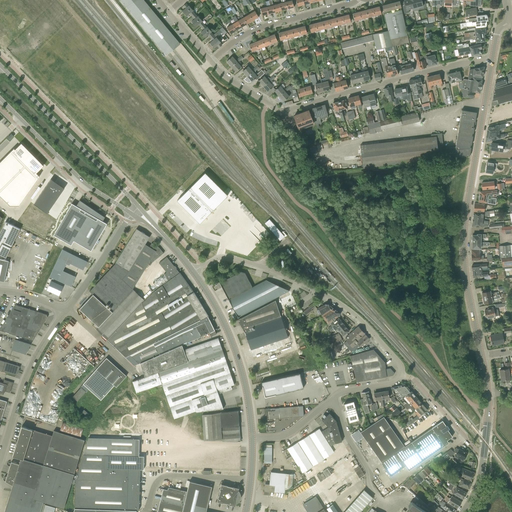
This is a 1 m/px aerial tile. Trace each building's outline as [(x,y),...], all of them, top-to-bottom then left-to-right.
[(120,0),(126,7),(166,55),(180,44),(143,0),(120,0)] [(281,0),(282,3),(279,4),(281,10),(288,9),(286,2),(285,0),(281,0)] [(292,0),(286,2),(288,9),(294,7),(292,0)] [(412,9),(410,0),(405,0),(404,0),(406,6),(403,7),(405,14),(410,12),(409,9),(412,9)] [(416,0),(418,7),(421,6),(422,9),(426,8),(426,1),(422,2),(422,0),(416,0)] [(384,14),(388,31),(373,34),(376,50),(409,42),(401,10),(400,7),(401,7),(399,2),(382,6),(384,12),(384,14)] [(189,14),(192,17),(195,14),(192,11),(193,10),(189,6),(188,6),(186,4),(183,6),(185,9),(182,12),(187,16),(189,14)] [(269,14),(267,7),(261,9),(262,15),(269,14)] [(380,7),(373,8),(375,16),(381,14),(380,7)] [(373,8),(366,10),(368,17),(375,16),(373,8)] [(465,9),(465,17),(477,15),(476,8),(465,9)] [(366,10),(360,12),(362,19),(368,17),(366,10)] [(255,11),(250,14),(253,20),(259,17),(255,11)] [(362,19),(360,12),(353,14),(355,21),(362,19)] [(199,24),(201,27),(204,24),(202,22),(202,21),(198,16),(198,17),(195,14),(192,17),(194,20),(192,22),(196,27),(199,24)] [(250,14),(244,17),(247,23),(253,20),(250,14)] [(349,15),(343,17),(344,24),(351,22),(349,15)] [(235,22),(232,24),(236,30),(242,27),(238,21),(236,16),(233,18),(235,22)] [(244,17),(238,21),(242,27),(247,23),(244,17)] [(343,17),(336,18),(338,25),(344,24),(343,17)] [(336,18),(329,20),(331,27),(338,25),(336,18)] [(329,20),(323,22),(324,29),(331,27),(329,20)] [(323,22),(316,23),(318,31),(324,29),(323,22)] [(318,31),(316,23),(309,25),(311,32),(318,31)] [(208,35),(210,38),(215,33),(213,35),(211,32),(211,31),(207,27),(204,24),(201,27),(204,30),(201,32),(205,37),(208,35)] [(236,30),(232,24),(227,27),(230,33),(236,30)] [(305,26),(299,28),(301,35),(307,33),(305,26)] [(299,28),(292,30),(294,37),(301,35),(299,28)] [(292,30),(285,31),(287,39),(294,37),(292,30)] [(287,39),(285,31),(279,33),(281,40),(287,39)] [(215,33),(210,38),(213,40),(210,43),(214,48),(217,45),(219,48),(222,45),(220,43),(221,42),(216,37),(216,38),(215,37),(217,35),(215,33)] [(275,35),(269,37),(271,44),(278,41),(275,35)] [(269,37),(262,40),(265,47),(271,44),(269,37)] [(262,40),(256,42),(259,49),(265,47),(262,40)] [(259,49),(256,42),(249,45),(252,52),(259,49)] [(481,49),(480,44),(458,49),(459,56),(471,53),(472,56),(480,55),(480,54),(479,49),(481,49)] [(391,47),(389,48),(389,49),(392,49),(394,56),(398,55),(395,46),(391,47)] [(407,61),(405,61),(407,72),(414,70),(412,64),(414,63),(413,59),(412,53),(411,51),(408,52),(410,60),(410,59),(411,63),(408,64),(407,61)] [(414,52),(412,53),(413,59),(416,58),(418,65),(419,65),(420,69),(426,67),(424,58),(423,55),(420,56),(418,52),(415,53),(414,52)] [(423,54),(423,55),(424,58),(426,58),(427,62),(428,62),(429,65),(433,64),(433,65),(436,65),(435,64),(436,64),(434,55),(431,56),(430,52),(423,54)] [(232,57),(227,61),(232,67),(237,62),(232,57)] [(393,76),(391,65),(387,66),(385,58),(380,59),(382,67),(382,66),(384,72),(386,71),(386,73),(387,73),(388,77),(393,76)] [(392,65),(391,65),(393,76),(398,75),(396,64),(394,58),(390,59),(392,65)] [(237,62),(232,67),(236,72),(242,67),(239,64),(241,63),(240,62),(239,62),(238,60),(237,62)] [(407,72),(405,61),(404,61),(404,60),(401,60),(402,65),(399,66),(401,74),(407,72)] [(376,74),(374,75),(376,81),(382,79),(381,76),(383,75),(379,62),(376,63),(377,69),(375,70),(376,74)] [(243,71),(248,76),(255,70),(256,71),(258,70),(256,68),(258,66),(257,65),(253,69),(254,70),(253,71),(249,66),(243,71)] [(365,71),(362,72),(364,80),(370,79),(368,71),(367,67),(364,68),(365,71)] [(468,80),(466,89),(469,89),(469,91),(470,91),(470,92),(472,92),(480,93),(484,67),(474,69),(469,70),(468,80)] [(357,69),(355,70),(358,82),(364,80),(362,72),(358,73),(357,69)] [(255,70),(248,76),(252,82),(255,79),(256,80),(264,73),(262,70),(257,74),(256,72),(255,71),(256,71),(255,70)] [(358,82),(355,70),(356,74),(353,75),(352,71),(349,71),(352,84),(358,82)] [(325,78),(321,79),(322,83),(324,91),(330,89),(328,81),(330,81),(329,78),(330,78),(328,71),(327,71),(323,72),(325,78)] [(463,84),(462,88),(466,89),(468,80),(463,79),(463,80),(461,81),(461,80),(459,71),(454,73),(456,81),(457,82),(459,82),(459,85),(463,84)] [(449,83),(456,81),(454,73),(447,74),(449,83)] [(342,89),(339,76),(338,77),(337,74),(335,74),(335,77),(334,77),(336,82),(334,83),(336,91),(342,89)] [(440,74),(433,75),(435,84),(439,83),(440,86),(443,86),(442,82),(441,82),(440,74)] [(259,81),(263,86),(271,80),(270,79),(272,77),(273,79),(275,78),(273,75),(269,78),(268,77),(267,79),(265,76),(259,81)] [(341,76),(339,76),(342,89),(348,88),(346,80),(343,81),(341,76)] [(271,80),(263,86),(268,92),(274,87),(271,84),(273,82),(272,81),(273,79),(272,77),(270,79),(271,80)] [(496,81),(494,89),(507,85),(506,80),(505,78),(496,81)] [(418,93),(415,79),(409,81),(411,88),(414,100),(419,98),(418,93),(419,93),(418,93)] [(275,91),(280,96),(285,91),(286,90),(287,90),(286,89),(288,87),(289,89),(291,87),(294,84),(293,83),(292,84),(291,83),(285,89),(284,87),(285,86),(283,84),(280,86),(275,91)] [(318,93),(324,91),(322,83),(315,84),(318,93)] [(511,83),(494,89),(492,106),(511,99),(511,83)] [(310,86),(304,88),(306,95),(313,93),(310,86)] [(391,87),(384,89),(386,96),(388,95),(390,101),(394,101),(393,95),(391,87)] [(407,87),(401,88),(402,95),(403,100),(407,99),(407,101),(412,100),(411,95),(409,95),(408,94),(407,87)] [(306,95),(304,88),(297,90),(299,97),(306,95)] [(466,89),(462,88),(460,97),(473,98),(474,92),(480,93),(472,92),(470,92),(470,91),(469,91),(469,89),(466,89)] [(285,91),(280,96),(284,101),(289,97),(285,91)] [(374,94),(368,95),(371,106),(376,105),(375,101),(376,101),(374,94)] [(371,106),(368,95),(362,97),(365,108),(371,106)] [(340,101),(339,102),(343,116),(345,115),(344,111),(343,109),(347,108),(345,100),(343,101),(342,100),(340,100),(340,101)] [(343,116),(339,102),(338,102),(338,101),(336,101),(335,103),(333,103),(335,111),(336,114),(339,113),(340,116),(341,121),(344,120),(343,116)] [(315,117),(313,117),(318,131),(320,130),(318,124),(321,123),(320,119),(328,117),(324,105),(319,106),(316,107),(312,108),(315,117)] [(318,131),(313,117),(312,115),(310,116),(309,110),(294,116),(299,129),(307,126),(309,132),(307,132),(311,143),(321,140),(317,131),(318,131)] [(353,110),(350,111),(352,119),(355,118),(355,117),(358,116),(357,112),(354,113),(353,110)] [(473,134),(474,127),(473,127),(474,122),(475,122),(477,113),(461,110),(455,147),(443,149),(442,133),(431,135),(431,137),(360,145),(363,168),(439,159),(470,156),(471,148),(470,147),(470,145),(471,145),(473,136),(472,136),(472,133),(473,134)] [(417,112),(400,116),(403,125),(419,121),(417,112)] [(0,116),(0,119),(1,121),(0,122),(0,126),(4,130),(11,123),(3,116),(2,118),(0,116)] [(374,123),(367,124),(367,125),(370,134),(382,131),(381,130),(402,125),(400,116),(374,123)] [(503,130),(502,125),(498,126),(487,128),(485,142),(507,137),(507,138),(510,137),(509,133),(503,134),(499,135),(499,131),(503,130)] [(194,161),(161,128),(136,153),(148,165),(145,168),(156,180),(159,176),(169,186),(194,161)] [(339,133),(341,138),(345,137),(346,138),(347,137),(347,136),(348,136),(346,131),(344,131),(343,131),(342,128),(338,129),(339,133)] [(503,143),(503,145),(491,143),(490,150),(502,152),(502,149),(506,149),(510,149),(511,140),(507,140),(506,142),(505,142),(505,143),(503,143)] [(14,148),(0,161),(0,190),(25,166),(23,164),(32,155),(23,145),(21,143),(15,149),(14,148)] [(25,166),(0,190),(0,195),(10,206),(19,206),(40,176),(37,173),(44,166),(37,159),(36,159),(32,155),(23,164),(25,166)] [(488,160),(486,171),(494,172),(496,161),(488,160)] [(195,220),(226,194),(206,170),(175,195),(195,220)] [(494,188),(494,189),(497,189),(497,190),(502,189),(501,183),(496,184),(497,186),(494,187),(493,182),(482,183),(482,190),(489,189),(494,188)] [(61,193),(47,185),(31,210),(44,219),(61,193)] [(488,197),(479,196),(478,202),(487,203),(495,204),(496,198),(490,197),(490,199),(487,199),(488,197)] [(105,217),(80,200),(76,206),(72,203),(53,235),(71,245),(74,241),(91,251),(107,224),(103,221),(105,217)] [(475,203),(473,212),(483,212),(484,205),(475,203)] [(265,223),(280,240),(284,236),(269,220),(265,223)] [(0,233),(0,254),(6,258),(20,229),(6,222),(0,233)] [(511,226),(504,227),(501,228),(502,233),(505,232),(505,234),(511,234),(511,226)] [(96,329),(107,340),(145,300),(133,290),(133,289),(148,264),(150,265),(152,263),(163,253),(159,248),(152,243),(149,247),(145,244),(149,237),(136,229),(115,265),(89,291),(93,294),(79,309),(95,323),(92,325),(96,329)] [(471,242),(472,242),(489,243),(480,242),(480,238),(486,238),(486,235),(481,234),(477,234),(477,235),(472,235),(472,239),(471,240),(471,242)] [(511,244),(499,246),(500,258),(511,257),(511,244)] [(62,250),(60,256),(84,267),(86,261),(62,250)] [(479,250),(471,250),(472,260),(480,259),(484,259),(483,256),(480,256),(479,250)] [(165,274),(170,280),(179,273),(176,269),(177,268),(175,266),(174,266),(167,257),(159,263),(166,273),(165,274)] [(511,257),(501,259),(502,268),(511,266),(511,257)] [(59,258),(53,269),(59,271),(64,260),(59,258)] [(0,280),(4,282),(8,261),(0,259),(0,280)] [(53,271),(50,276),(70,286),(72,280),(53,271)] [(252,288),(249,281),(245,273),(241,272),(220,283),(222,287),(238,317),(289,291),(266,280),(259,284),(252,288)] [(193,293),(179,273),(170,280),(169,280),(155,290),(152,292),(145,300),(107,340),(134,366),(140,363),(148,359),(182,345),(215,330),(208,317),(196,296),(197,296),(195,293),(194,293),(193,293)] [(262,279),(249,275),(251,279),(249,281),(252,288),(259,284),(257,281),(262,279)] [(65,286),(53,281),(49,290),(61,295),(65,286)] [(499,295),(483,298),(484,304),(492,302),(491,300),(500,298),(499,295)] [(245,332),(254,359),(258,357),(259,358),(291,347),(275,300),(240,318),(237,320),(245,332)] [(495,304),(495,307),(499,307),(499,308),(504,307),(505,313),(508,313),(507,303),(495,304)] [(315,306),(313,304),(303,311),(306,315),(312,310),(311,309),(315,306)] [(328,304),(325,304),(318,308),(322,316),(328,323),(339,316),(339,313),(335,310),(332,308),(328,304)] [(47,317),(46,314),(15,305),(0,329),(0,330),(33,341),(47,317)] [(485,315),(484,316),(485,318),(486,318),(495,316),(499,316),(498,309),(493,310),(493,307),(487,308),(487,310),(484,311),(485,315)] [(0,370),(16,376),(20,366),(0,360),(0,317),(3,312),(0,310),(0,370)] [(336,332),(338,330),(344,325),(339,318),(331,324),(332,325),(328,328),(331,332),(334,329),(336,332)] [(344,325),(338,330),(343,336),(349,331),(344,325)] [(351,352),(361,346),(364,343),(367,341),(369,339),(358,327),(345,338),(347,340),(347,341),(344,343),(351,352)] [(338,333),(325,339),(328,344),(333,342),(334,344),(342,340),(338,333)] [(504,343),(502,333),(490,336),(492,346),(504,343)] [(148,359),(140,363),(145,377),(132,381),(136,393),(162,384),(174,419),(196,411),(196,412),(223,409),(218,393),(232,389),(231,386),(234,384),(221,345),(222,345),(221,342),(220,342),(218,338),(184,350),(182,345),(148,359)] [(12,350),(26,355),(31,345),(15,340),(12,350)] [(386,376),(392,376),(395,373),(390,368),(385,369),(384,361),(373,349),(350,356),(356,382),(386,377),(386,376)] [(333,354),(318,359),(319,363),(334,358),(333,354)] [(116,387),(126,376),(106,358),(80,387),(81,388),(72,397),(77,401),(85,392),(86,393),(89,389),(101,400),(114,385),(116,387)] [(505,380),(505,382),(507,382),(510,382),(510,379),(508,369),(510,369),(509,363),(508,363),(508,362),(504,363),(505,369),(500,370),(501,380),(505,380)] [(261,382),(263,387),(266,396),(274,394),(274,395),(303,388),(300,373),(261,382)] [(0,393),(4,394),(5,391),(10,393),(13,383),(4,380),(3,383),(0,382),(0,393)] [(395,390),(397,393),(402,389),(405,391),(408,388),(405,384),(393,387),(391,388),(392,392),(395,390)] [(405,396),(405,397),(412,392),(408,388),(405,391),(402,389),(397,393),(400,396),(397,398),(399,401),(405,396)] [(368,391),(362,393),(364,401),(364,400),(365,405),(371,403),(368,391)] [(388,391),(381,392),(383,406),(386,406),(385,401),(384,399),(389,398),(388,391)] [(383,406),(381,392),(374,393),(375,400),(379,400),(380,402),(381,406),(383,406)] [(412,392),(405,397),(411,403),(417,398),(412,392)] [(415,409),(416,409),(422,404),(417,398),(411,403),(409,405),(405,408),(407,409),(410,407),(410,408),(412,411),(415,409)] [(353,401),(344,404),(349,422),(358,420),(353,401)] [(417,415),(414,418),(416,420),(419,417),(421,415),(427,410),(422,404),(416,409),(418,411),(415,413),(417,415)] [(303,416),(302,406),(264,409),(265,419),(303,416)] [(391,413),(394,417),(400,412),(397,408),(391,413)] [(238,410),(202,415),(204,440),(222,439),(222,441),(235,442),(240,441),(238,410)] [(321,432),(319,429),(287,449),(302,472),(334,452),(330,446),(335,443),(342,441),(336,421),(329,413),(326,416),(325,415),(323,417),(324,418),(322,420),(328,428),(321,432)] [(447,430),(442,421),(438,424),(404,446),(383,417),(385,415),(384,413),(377,417),(373,419),(375,422),(363,431),(361,432),(360,432),(382,463),(381,463),(390,476),(405,466),(408,471),(449,443),(447,440),(452,436),(447,430)] [(60,431),(81,437),(83,428),(63,421),(60,431)] [(415,421),(406,429),(405,430),(406,431),(407,430),(409,433),(413,429),(412,427),(417,423),(415,421)] [(13,456),(21,458),(74,474),(84,440),(54,431),(52,436),(22,427),(13,456)] [(78,464),(75,473),(77,473),(76,479),(107,480),(107,473),(118,473),(119,468),(140,468),(140,469),(143,469),(144,456),(139,456),(139,439),(89,438),(86,446),(84,451),(80,465),(78,464)] [(265,445),(265,463),(273,463),(273,445),(265,445)] [(446,452),(445,454),(449,457),(450,456),(451,457),(455,452),(456,453),(455,456),(460,459),(461,457),(464,459),(467,453),(459,449),(458,450),(455,449),(454,452),(450,449),(446,452)] [(443,459),(441,456),(434,461),(438,465),(441,462),(440,461),(443,459)] [(352,460),(357,471),(362,469),(357,457),(352,460)] [(21,458),(19,464),(11,462),(7,476),(6,476),(5,476),(4,477),(4,478),(3,479),(4,480),(5,481),(13,485),(4,511),(40,511),(43,502),(64,508),(74,474),(21,458)] [(107,480),(76,479),(75,508),(73,511),(70,511),(66,511),(65,511),(135,511),(137,510),(139,510),(140,468),(119,468),(118,473),(107,473),(107,480)] [(424,468),(417,475),(420,478),(421,477),(423,479),(429,473),(424,468)] [(464,477),(464,478),(471,481),(474,473),(461,468),(459,472),(462,473),(461,476),(464,477)] [(265,484),(264,491),(279,492),(284,493),(285,489),(292,486),(293,474),(281,473),(271,472),(270,484),(265,484)] [(411,477),(410,478),(415,483),(416,482),(420,478),(417,475),(412,478),(411,477)] [(415,483),(410,478),(404,484),(409,489),(415,483)] [(471,481),(464,478),(464,479),(461,478),(458,485),(468,489),(471,481)] [(184,506),(182,511),(205,511),(212,486),(190,481),(186,494),(164,489),(161,500),(184,506)] [(238,491),(239,488),(221,484),(217,502),(235,506),(236,503),(237,502),(239,498),(239,493),(238,491)] [(467,493),(456,487),(452,493),(463,499),(467,493)] [(326,509),(328,511),(360,511),(373,498),(364,490),(343,511),(338,511),(333,504),(326,509)] [(292,505),(299,500),(296,495),(289,499),(292,505)] [(325,511),(316,496),(303,505),(307,511),(325,511)] [(448,503),(457,508),(461,502),(452,496),(448,503)] [(438,504),(433,500),(432,499),(429,501),(437,509),(436,511),(437,511),(446,511),(440,508),(441,507),(437,505),(438,504)] [(433,499),(433,500),(438,504),(437,505),(441,507),(448,511),(455,511),(457,510),(445,502),(445,503),(443,501),(441,505),(440,506),(433,499)] [(158,511),(182,511),(184,506),(161,500),(158,511)] [(426,511),(412,502),(408,507),(410,508),(407,511),(426,511)]
